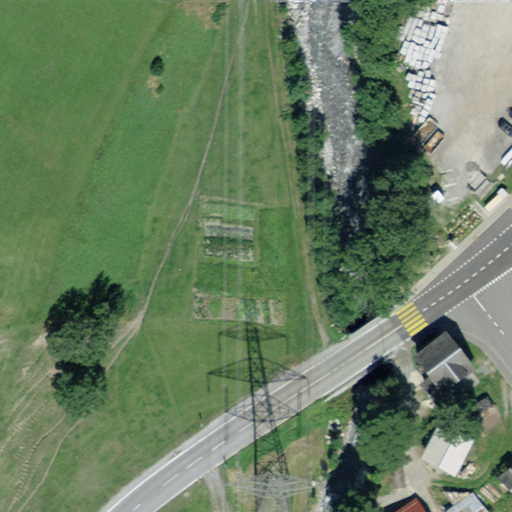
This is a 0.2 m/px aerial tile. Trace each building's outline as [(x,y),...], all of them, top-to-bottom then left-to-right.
[(474,367),(446,330),(413,355),(441,391),(474,367)] [(498,415),(483,397),(469,408),(484,427),(498,415)] [(454,475),(469,446),(432,428),(418,457),(454,475)] [(511,463),(497,477),(511,493),(511,463)] [(487,511),(472,492),(442,489),(453,505),(443,511),(487,511)] [(425,511),(416,498),(394,511),(425,511)]
